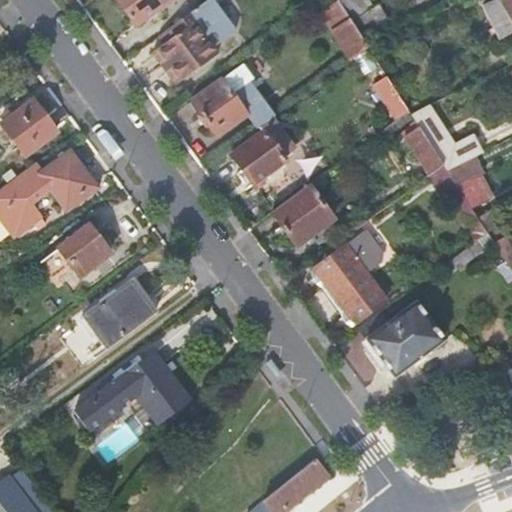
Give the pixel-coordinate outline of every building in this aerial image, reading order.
[(117,0),(136,25),(169,0),(117,0)] [(206,0),(159,35),(164,43),(193,22),(215,6),(210,0),(206,0)] [(337,0),(339,2),(348,17),(368,4),(366,0),(337,0)] [(511,0),(491,0),(482,5),(500,39),(511,32),(511,0)] [(348,17),(339,2),(321,13),(332,31),(350,19),(348,17)] [(377,4),(353,17),(362,31),(385,17),(377,4)] [(164,43),(157,48),(180,81),(216,54),(212,48),(234,32),(215,6),(193,22),(164,43)] [(368,47),(350,19),(332,31),(350,60),(368,47)] [(220,79),(191,101),(217,136),(246,114),(264,101),(249,81),(252,79),(241,64),(220,79)] [(408,111),(386,76),(373,85),(395,120),(408,111)] [(25,155),(56,132),(33,101),(1,124),(25,155)] [(264,101),(246,114),(257,129),(260,127),(271,119),(275,116),(264,101)] [(454,144),(428,105),(410,114),(419,127),(431,146),(443,165),(447,170),(475,156),(483,152),(474,134),(454,144)] [(260,127),(263,131),(264,132),(275,124),(271,119),(260,127)] [(293,149),(275,124),(264,132),(263,131),(231,155),(253,184),(285,161),(283,157),(293,149)] [(431,146),(419,127),(403,138),(415,156),(431,146)] [(443,165),(431,146),(415,156),(428,176),(443,165)] [(33,164),(0,188),(0,219),(13,237),(41,217),(30,203),(49,189),(66,211),(98,187),(70,149),(39,173),(33,164)] [(483,173),(475,156),(447,170),(457,186),(483,173)] [(428,176),(426,177),(436,191),(440,188),(452,208),(465,199),(457,186),(447,170),(443,165),(428,176)] [(321,185),(316,178),(272,211),(297,246),(305,240),(311,235),(329,222),(309,194),(321,185)] [(465,199),(452,208),(473,242),(477,239),(486,233),(477,218),(465,199)] [(491,209),(477,218),(486,233),(501,224),(491,209)] [(110,253),(89,225),(40,261),(52,277),(70,264),(79,276),(110,253)] [(345,322),(350,326),(386,300),(366,273),(381,262),(382,254),(365,231),(346,245),(310,271),(313,278),(317,284),(322,288),(330,299),(340,313),(342,318),(345,322)] [(511,232),(493,242),(511,272),(511,232)] [(311,235),(305,240),(309,245),(315,240),(311,235)] [(485,249),(477,239),(473,242),(456,256),(460,261),(463,265),(485,249)] [(450,268),(460,261),(456,256),(446,263),(450,268)] [(96,330),(109,347),(155,313),(131,281),(82,318),(93,333),(96,330)] [(386,323),(365,339),(394,378),(445,340),(416,301),(386,323)] [(365,339),(386,323),(379,313),(358,329),(365,339)] [(146,432),(189,399),(153,351),(74,411),(89,431),(125,404),(146,432)] [(449,422),(445,452),(466,456),(471,426),(449,422)] [(315,459),(263,501),(270,510),(271,511),(281,511),(328,475),(315,459)] [(11,480),(35,511),(53,511),(23,471),(11,480)] [(8,476),(0,481),(0,499),(9,511),(35,511),(11,480),(8,476)]
